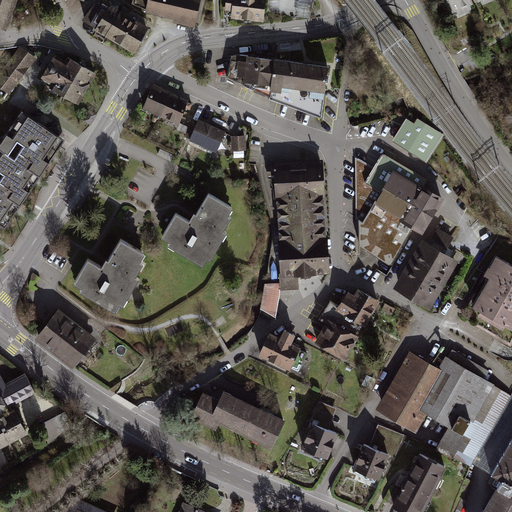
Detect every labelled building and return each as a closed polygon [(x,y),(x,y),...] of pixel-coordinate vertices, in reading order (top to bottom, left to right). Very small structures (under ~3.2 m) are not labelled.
[(0,0),(0,25),(7,28),(17,0),(0,0)] [(203,0),(147,0),(145,14),(199,24),(203,0)] [(266,0),(225,0),(224,15),(264,21),(266,0)] [(313,0),(298,0),(297,17),(311,19),(313,0)] [(445,0),(452,15),(487,0),(445,0)] [(106,38),(121,13),(98,1),(82,21),(95,30),(94,31),(106,38)] [(149,30),(121,13),(106,38),(135,54),(149,30)] [(29,68),(36,59),(20,47),(0,74),(0,87),(9,95),(16,85),(29,68)] [(270,95),(274,55),(246,53),(239,53),(231,54),(226,76),(270,95)] [(323,61),(274,55),(270,95),(320,115),(323,61)] [(71,60),(67,66),(54,58),(40,82),(53,89),(52,91),(79,107),(97,75),(71,60)] [(169,92),(153,85),(143,107),(160,114),(169,92)] [(187,99),(169,92),(160,114),(178,121),(187,99)] [(0,140),(45,172),(65,144),(20,112),(0,140)] [(440,136),(407,114),(393,135),(426,157),(440,136)] [(227,132),(198,120),(189,141),(218,153),(227,132)] [(244,136),(231,137),(232,149),(245,148),(244,136)] [(0,183),(25,201),(45,172),(0,140),(0,183)] [(426,177),(382,154),(372,167),(357,158),(362,243),(390,259),(410,225),(422,229),(442,194),(423,182),(426,177)] [(272,167),(276,224),(324,221),(321,164),(272,167)] [(5,230),(25,201),(0,183),(0,226),(1,227),(5,230)] [(187,219),(173,211),(160,234),(170,240),(169,243),(202,263),(206,256),(210,258),(227,231),(220,227),(232,207),(209,193),(197,213),(192,211),(190,214),(187,219)] [(324,221),(276,224),(278,276),(265,282),(263,304),(276,312),(281,290),(307,286),(306,272),(328,268),(324,221)] [(460,259),(422,237),(395,285),(433,306),(460,259)] [(99,265),(86,257),(72,279),(83,286),(81,289),(114,308),(118,301),(123,304),(139,277),(132,273),(145,252),(121,238),(109,259),(104,256),(99,265)] [(511,262),(501,257),(472,309),(511,330),(511,262)] [(331,302),(320,319),(325,322),(315,339),(345,355),(359,331),(362,323),(377,298),(358,287),(353,296),(345,292),(337,305),(331,302)] [(76,324),(56,309),(35,337),(55,352),(76,324)] [(94,337),(76,324),(55,352),(73,365),(94,337)] [(277,335),(270,332),(259,353),(290,368),(300,347),(288,341),(293,332),(282,326),(277,335)] [(511,394),(511,392),(485,377),(489,370),(453,349),(448,357),(445,355),(438,367),(408,350),(374,408),(415,432),(426,412),(482,445),(511,394)] [(0,375),(0,444),(28,429),(12,401),(33,389),(24,372),(4,383),(0,375)] [(284,418),(224,388),(219,399),(202,390),(190,415),(214,427),(217,421),(269,447),(284,418)] [(58,415),(38,427),(46,440),(66,428),(58,415)] [(337,427),(316,419),(306,443),(328,452),(337,427)] [(511,511),(511,435),(492,470),(504,477),(483,511),(511,511)] [(390,451),(364,439),(353,464),(378,476),(390,451)] [(420,511),(445,469),(417,453),(392,497),(418,511),(420,511)] [(109,511),(76,497),(69,511),(109,511)] [(214,511),(183,500),(178,511),(214,511)]
